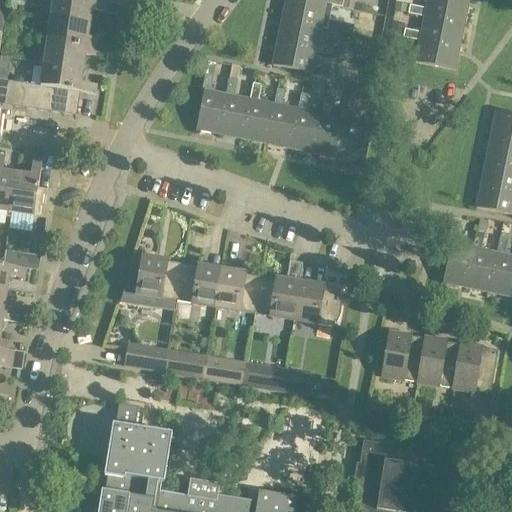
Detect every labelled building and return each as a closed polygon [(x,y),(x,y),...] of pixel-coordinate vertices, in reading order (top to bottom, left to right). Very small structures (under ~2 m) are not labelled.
[(47,15),(46,19),(90,26),(92,12),(118,16),(120,7),(101,4),(101,0),(51,0),(50,15),(47,15)] [(326,3),(312,0),(286,0),(282,19),(321,27),(321,30),(337,33),(338,25),(328,23),(331,7),(326,6),(326,3)] [(312,0),(326,3),(326,6),(331,7),(342,9),(343,1),(339,0),(312,0)] [(407,15),(424,18),(424,16),(464,24),(468,0),(427,0),(425,11),(409,7),(407,15)] [(404,31),(403,39),(419,43),(419,40),(459,48),(464,24),(424,16),(424,18),(420,35),(404,31)] [(49,24),(46,42),(102,50),(103,42),(88,40),(90,26),(46,19),(45,24),(49,24)] [(321,27),(282,19),(277,43),(316,51),(316,54),(351,61),(353,53),(317,45),(321,30),(321,27)] [(419,40),(419,43),(415,58),(399,55),(398,63),(415,67),(416,65),(454,73),(459,48),(419,40)] [(40,60),(40,64),(83,71),(85,57),(101,59),(102,50),(46,42),(43,61),(40,60)] [(316,51),(277,43),(272,67),(310,75),(310,77),(327,81),(329,73),(313,69),(316,54),(316,51)] [(67,92),(80,94),(95,96),(96,87),(81,85),(83,71),(40,64),(39,69),(42,69),(39,88),(42,89),(56,91),(67,92)] [(204,94),(196,132),(220,137),(228,98),(225,97),(209,94),(213,77),(205,76),(201,93),(204,94)] [(228,98),(220,137),(244,141),(252,103),(249,102),(233,99),(237,83),(229,81),(225,97),(228,98)] [(19,85),(7,83),(4,107),(16,109),(19,85)] [(27,111),(31,87),(19,85),(16,109),(27,111)] [(252,103),(244,141),(268,146),(276,107),(273,107),(257,104),(261,88),(252,86),(249,102),(252,103)] [(36,88),(31,87),(27,111),(39,112),(42,89),(39,88),(36,88)] [(53,114),(56,91),(42,89),(39,112),(53,114)] [(63,116),(67,92),(56,91),(53,114),(63,116)] [(276,107),(268,146),(292,151),(300,112),(297,112),(281,108),(284,92),(276,91),(273,107),(276,107)] [(76,118),(80,94),(67,92),(63,116),(76,118)] [(300,112),(292,151),(316,156),(324,117),(321,117),(305,113),(308,97),(300,95),(297,112),(300,112)] [(324,117),(316,156),(340,161),(348,122),(345,121),(329,118),(332,102),(324,100),(321,117),(324,117)] [(348,122),(340,161),(364,166),(372,127),(353,123),(356,107),(348,105),(345,121),(348,122)] [(491,138),(511,141),(511,115),(496,112),(491,138)] [(511,141),(491,138),(486,162),(511,167),(511,141)] [(0,213),(7,215),(6,219),(10,219),(17,175),(4,173),(6,158),(0,156),(0,213)] [(15,220),(15,216),(34,219),(43,164),(34,162),(31,178),(17,175),(10,219),(15,220)] [(511,167),(486,162),(481,186),(511,192),(511,167)] [(511,192),(481,186),(476,210),(511,217),(511,192)] [(475,251),(472,251),(457,247),(460,231),(452,229),(448,247),(450,247),(442,285),(467,290),(475,251)] [(475,251),(467,290),(491,295),(499,256),(496,255),(480,252),(484,236),(476,234),(472,251),(475,251)] [(499,256),(491,295),(511,299),(511,258),(504,257),(507,241),(499,239),(496,255),(499,256)] [(3,268),(0,267),(0,291),(7,292),(9,279),(25,281),(28,256),(5,253),(3,268)] [(183,266),(142,260),(135,307),(175,313),(176,304),(183,266)] [(215,310),(222,273),(183,266),(176,304),(215,310)] [(222,273),(215,310),(254,317),(261,279),(222,273)] [(254,317),(293,323),(294,323),(300,286),(261,279),(254,317)] [(300,286),(294,323),(293,323),(333,330),(334,323),(337,324),(340,314),(340,304),(338,304),(340,292),(300,286)] [(0,314),(30,319),(31,310),(5,306),(7,292),(0,291),(0,314)] [(0,337),(1,337),(3,324),(28,327),(30,319),(0,314),(0,337)] [(382,379),(418,385),(425,341),(389,335),(382,379)] [(0,351),(0,343),(1,337),(0,337),(0,360),(13,362),(23,363),(24,355),(0,351)] [(461,347),(425,341),(418,385),(453,391),(461,347)] [(169,353),(127,345),(123,369),(165,376),(169,353)] [(490,397),(497,353),(461,347),(453,391),(490,397)] [(190,379),(203,381),(207,358),(194,356),(190,379)] [(245,365),(207,358),(203,381),(242,388),(246,365),(245,365)] [(0,360),(0,369),(22,373),(23,363),(13,362),(0,360)] [(285,372),(246,365),(242,388),(281,396),(285,372)] [(320,379),(285,372),(281,396),(316,402),(320,379)] [(187,498),(159,494),(169,435),(135,430),(138,409),(119,406),(104,494),(102,494),(98,511),(295,511),(298,499),(259,493),(257,504),(217,497),(219,486),(190,482),(187,498)] [(463,411),(453,410),(451,424),(461,425),(463,411)] [(463,511),(470,476),(445,472),(448,456),(363,442),(360,465),(356,464),(348,511),(463,511)]
